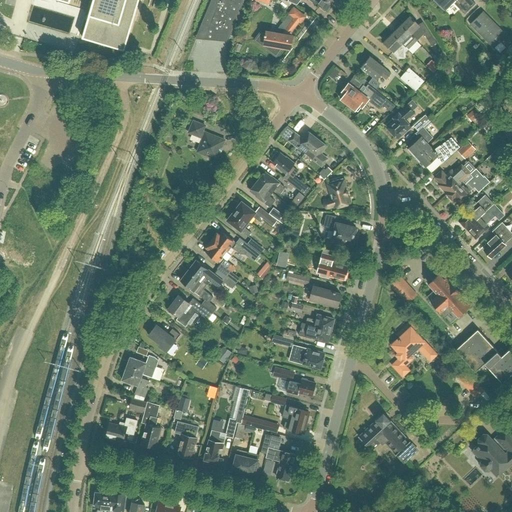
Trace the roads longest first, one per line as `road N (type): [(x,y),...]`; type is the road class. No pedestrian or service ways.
road 1 (unclassified): [(78,461),(119,321),(298,94)]
road 2 (unclassified): [(311,511),(384,226)]
road 3 (track): [(122,77),(123,124),(27,328)]
road 4 (unclassified): [(298,94),(47,72)]
road 5 (residential): [(293,511),(78,461)]
road 6 (unclassified): [(384,226),(370,155),(298,94)]
road 7 (unclassified): [(511,313),(448,243),(384,226)]
road 8 (residential): [(47,72),(0,185)]
